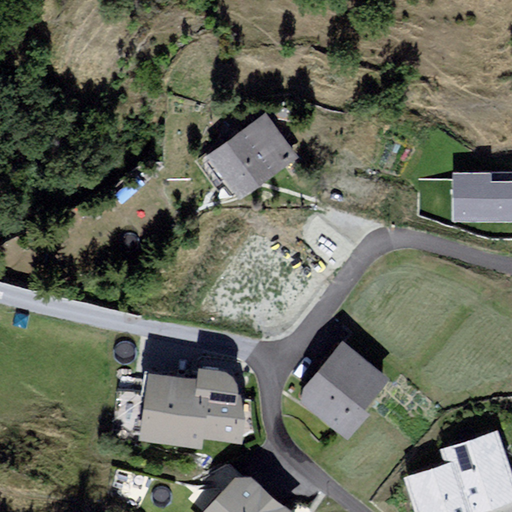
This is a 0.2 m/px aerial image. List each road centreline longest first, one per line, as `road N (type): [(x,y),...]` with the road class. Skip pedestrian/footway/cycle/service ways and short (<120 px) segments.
road 1 (residential): [(277,363),(364,258),(386,246),(420,245),(511,268)]
road 2 (residential): [(0,296),(277,363)]
road 3 (residential): [(355,511),(285,456),(271,430),(266,400),(277,363)]
